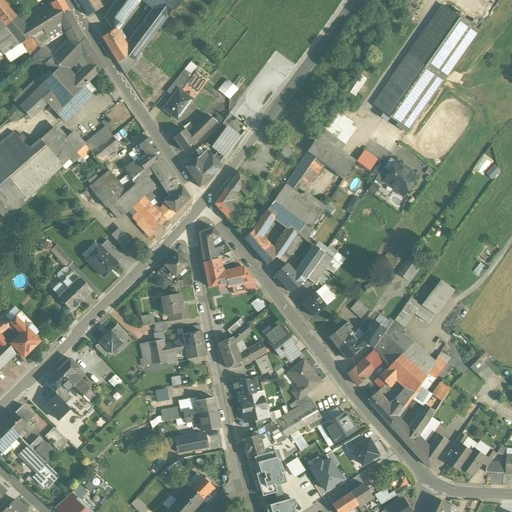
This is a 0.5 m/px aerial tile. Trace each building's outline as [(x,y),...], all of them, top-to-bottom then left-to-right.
[(17,18),(0,0),(0,22),(5,28),(17,18)] [(54,12),(45,17),(49,26),(60,19),(63,27),(73,19),(69,12),(62,0),(58,0),(50,5),(54,12)] [(77,0),(89,17),(100,9),(101,7),(95,0),(77,0)] [(117,0),(105,17),(109,24),(123,19),(137,0),(117,0)] [(142,0),(157,11),(166,17),(179,0),(142,0)] [(442,6),(408,54),(445,80),(479,31),(442,6)] [(157,11),(145,22),(156,31),(166,17),(157,11)] [(45,17),(26,29),(35,32),(37,34),(43,30),(49,26),(45,17)] [(26,29),(17,18),(5,28),(19,44),(20,43),(31,35),(35,32),(26,29)] [(49,26),(43,30),(51,43),(66,33),(76,26),(73,19),(63,27),(60,19),(49,26)] [(0,50),(8,61),(26,50),(24,48),(20,43),(19,44),(5,28),(0,22),(0,50)] [(129,45),(126,49),(129,56),(134,60),(156,31),(145,22),(129,45)] [(66,33),(70,40),(55,54),(53,52),(51,54),(54,57),(59,65),(84,40),(76,26),(66,33)] [(120,30),(117,31),(115,32),(114,31),(102,38),(118,64),(129,56),(126,49),(129,45),(120,30)] [(31,35),(20,43),(24,48),(35,39),(31,35)] [(84,40),(59,65),(60,67),(65,72),(83,59),(88,66),(97,59),(84,40)] [(36,47),(29,53),(33,58),(37,54),(40,51),(36,47)] [(51,54),(44,47),(40,51),(37,54),(53,74),(60,67),(59,65),(54,57),(51,54)] [(408,54),(373,104),(409,130),(445,80),(408,54)] [(129,56),(118,64),(125,75),(131,67),(135,61),(134,60),(129,56)] [(97,59),(88,66),(89,67),(74,81),(84,87),(95,76),(94,75),(103,69),(97,59)] [(196,67),(190,62),(184,70),(190,74),(190,75),(196,67)] [(65,72),(60,67),(53,74),(42,84),(42,85),(49,92),(54,98),(49,103),(48,105),(48,106),(49,107),(55,114),(56,113),(63,121),(92,95),(87,90),(84,87),(74,81),(73,80),(65,72)] [(184,70),(175,81),(181,86),(190,74),(184,70)] [(196,73),(182,91),(193,100),(207,81),(196,73)] [(360,75),(351,93),(357,96),(365,78),(360,75)] [(226,80),(218,91),(229,100),(245,81),(239,76),(232,85),(226,80)] [(175,81),(166,92),(172,97),(178,89),(181,86),(175,81)] [(42,85),(19,107),(20,108),(26,115),(49,92),(42,85)] [(172,97),(162,110),(177,121),(193,100),(182,91),(178,89),(172,97)] [(20,108),(9,119),(12,122),(18,122),(26,115),(20,108)] [(323,129),(344,146),(355,129),(350,126),(352,124),(334,113),(323,129)] [(229,114),(222,125),(227,128),(229,129),(236,119),(229,114)] [(207,117),(188,134),(195,142),(216,123),(207,117)] [(111,127),(105,119),(101,123),(105,128),(107,130),(111,127)] [(64,141),(52,128),(39,140),(63,166),(85,145),(84,145),(73,132),(64,141)] [(105,128),(98,133),(105,142),(112,136),(107,130),(105,128)] [(217,152),(224,157),(225,158),(240,138),(229,129),(227,128),(212,148),(217,152)] [(344,146),(323,129),(307,152),(327,167),(326,167),(342,180),(354,162),(340,151),(344,146)] [(41,131),(32,140),(35,143),(44,135),(41,131)] [(195,142),(188,134),(185,131),(173,138),(182,152),(196,144),(195,142)] [(13,132),(0,143),(0,214),(5,221),(30,196),(63,166),(39,140),(29,150),(13,132)] [(98,133),(84,145),(85,145),(92,153),(105,142),(98,133)] [(105,142),(92,153),(100,163),(102,161),(101,160),(119,145),(112,136),(105,142)] [(162,157),(149,138),(132,149),(140,162),(138,163),(138,162),(127,171),(130,175),(133,180),(143,172),(151,166),(162,157)] [(364,150),(356,161),(370,171),(378,159),(364,150)] [(213,158),(210,155),(207,157),(204,152),(199,157),(185,167),(199,187),(222,167),(219,163),(213,158)] [(224,157),(217,152),(213,158),(219,163),(224,157)] [(307,152),(295,169),(303,175),(314,183),(326,167),(327,167),(307,152)] [(478,166),(484,171),(493,161),(487,156),(478,166)] [(182,187),(162,157),(151,166),(170,196),(177,191),(182,187)] [(403,168),(396,163),(390,172),(384,181),(386,182),(389,182),(395,186),(395,189),(402,194),(405,193),(416,177),(409,173),(410,172),(409,171),(405,168),(403,168)] [(493,179),(501,171),(495,165),(487,173),(493,179)] [(383,167),(375,180),(382,185),(384,181),(390,172),(383,167)] [(295,169),(285,184),(293,190),(303,175),(295,169)] [(92,186),(89,188),(106,209),(107,208),(116,218),(119,218),(123,214),(131,207),(121,197),(127,191),(123,187),(115,178),(110,172),(109,172),(99,180),(92,186)] [(133,180),(131,181),(134,185),(146,175),(143,172),(133,180)] [(255,186),(238,173),(232,181),(244,190),(249,194),(249,193),(255,186)] [(130,181),(123,187),(127,191),(133,186),(134,185),(131,181),(133,180),(130,175),(128,176),(130,181)] [(133,186),(148,202),(154,198),(149,192),(154,187),(146,175),(134,185),(133,186)] [(96,176),(88,182),(92,186),(99,180),(96,176)] [(274,191),(259,180),(255,186),(270,197),(274,191)] [(244,190),(232,181),(227,188),(239,197),(244,190)] [(264,205),(250,225),(254,229),(260,221),(266,212),(283,187),(279,184),(265,204),(264,205)] [(283,187),(266,212),(273,217),(288,228),(296,234),(298,235),(306,225),(310,228),(311,228),(324,207),(306,194),(300,195),(293,190),(285,184),(283,187)] [(133,186),(127,191),(121,197),(131,207),(137,213),(148,202),(133,186)] [(270,197),(255,186),(249,193),(265,204),(270,197)] [(170,196),(165,202),(166,203),(174,213),(189,199),(182,187),(177,191),(170,196)] [(227,188),(215,204),(244,238),(254,230),(254,229),(250,225),(233,205),(240,197),(239,197),(227,188)] [(148,202),(137,213),(155,232),(174,213),(166,203),(163,205),(168,211),(162,216),(148,202)] [(273,217),(266,212),(260,221),(267,226),(273,217)] [(155,232),(137,213),(133,216),(133,217),(133,218),(133,219),(149,237),(155,232)] [(254,229),(254,230),(244,238),(262,259),(271,250),(259,238),(267,226),(260,221),(254,229)] [(310,228),(306,225),(298,235),(305,241),(313,230),(311,228),(310,228)] [(212,228),(199,233),(201,254),(203,263),(213,260),(213,259),(212,249),(211,242),(214,240),(219,236),(212,227),(212,228)] [(288,228),(272,252),(276,257),(276,258),(278,259),(296,234),(288,228)] [(139,248),(125,234),(117,241),(131,255),(139,248)] [(111,236),(107,239),(122,255),(126,252),(111,236)] [(341,245),(333,239),(328,247),(335,253),(341,245)] [(100,247),(117,264),(123,258),(107,241),(100,247)] [(226,245),(212,249),(213,259),(222,256),(230,252),(226,245)] [(103,277),(117,264),(100,247),(99,247),(86,260),(103,277)] [(295,274),(294,275),(303,282),(306,278),(323,253),(314,247),(312,249),(295,274)] [(335,253),(328,247),(323,253),(330,259),(335,253)] [(73,263),(61,250),(55,256),(67,268),(73,263)] [(271,250),(262,259),(267,265),(276,258),(276,257),(272,252),(271,250)] [(222,256),(213,259),(213,260),(218,259),(219,266),(236,260),(230,252),(222,256)] [(188,264),(177,253),(164,265),(175,277),(178,274),(181,276),(185,272),(183,269),(188,264)] [(323,253),(306,278),(314,284),(325,269),(331,260),(330,259),(323,253)] [(399,262),(389,255),(384,261),(394,269),(399,262)] [(409,258),(398,274),(408,281),(420,265),(409,258)] [(213,260),(203,263),(208,286),(218,284),(218,286),(226,284),(227,287),(231,286),(252,281),(242,268),(237,270),(224,274),(223,272),(221,272),(219,266),(218,259),(213,260)] [(331,260),(325,269),(333,273),(339,265),(331,260)] [(295,274),(286,264),(274,275),(290,293),(303,282),(294,275),(295,274)] [(164,265),(156,274),(168,287),(170,285),(173,287),(178,282),(176,280),(177,278),(175,277),(164,265)] [(79,278),(58,298),(62,302),(61,302),(63,305),(64,304),(71,311),(74,308),(75,309),(82,302),(81,302),(92,291),(87,286),(86,284),(85,284),(79,278)] [(188,279),(180,282),(180,285),(181,288),(192,286),(191,279),(188,279)] [(252,281),(231,286),(233,294),(254,289),(254,287),(256,286),(252,281)] [(441,281),(422,306),(435,316),(454,290),(441,281)] [(323,294),(319,289),(315,293),(318,297),(323,294)] [(315,293),(302,304),(313,317),(325,306),(318,297),(315,293)] [(180,294),(161,298),(165,316),(167,316),(168,322),(188,318),(186,306),(183,307),(180,294)] [(323,294),(318,297),(325,306),(330,302),(323,294)] [(259,297),(251,304),(257,313),(266,306),(259,297)] [(422,306),(411,298),(405,307),(415,314),(428,324),(435,316),(422,306)] [(368,311),(357,301),(350,309),(360,319),(368,311)] [(405,307),(395,321),(403,326),(405,328),(415,314),(405,307)] [(32,324),(20,312),(10,322),(9,320),(4,325),(6,327),(7,325),(15,334),(13,336),(16,338),(8,345),(9,346),(11,344),(18,351),(24,357),(40,341),(35,336),(38,332),(31,325),(32,324)] [(152,316),(141,318),(142,327),(154,324),(152,316)] [(257,329),(250,321),(246,325),(250,330),(252,333),(257,329)] [(375,349),(373,351),(384,361),(385,362),(390,367),(391,367),(405,352),(414,343),(399,331),(403,326),(395,321),(387,332),(375,349)] [(166,322),(154,324),(156,333),(167,331),(166,322)] [(346,323),(328,337),(337,349),(349,340),(344,333),(350,328),(346,323)] [(374,323),(364,336),(356,342),(361,348),(367,343),(375,349),(387,332),(385,331),(383,327),(382,326),(381,325),(380,325),(375,324),(374,323)] [(117,325),(99,343),(108,353),(127,335),(117,325)] [(246,325),(232,338),(234,344),(236,343),(250,330),(246,325)] [(278,325),(264,337),(281,358),(284,356),(294,348),(287,339),(288,338),(278,325)] [(201,331),(183,335),(185,342),(186,347),(203,344),(201,331)] [(8,345),(0,335),(0,348),(2,351),(9,346),(8,345)] [(349,340),(337,349),(346,360),(361,348),(356,342),(352,337),(349,340)] [(234,344),(232,338),(217,344),(223,358),(237,352),(234,344)] [(163,340),(147,343),(149,354),(165,351),(164,347),(163,340)] [(185,342),(164,347),(165,351),(186,347),(185,342)] [(108,353),(99,343),(94,347),(104,357),(108,353)] [(147,343),(140,344),(143,359),(145,358),(146,365),(151,364),(149,354),(147,343)] [(435,362),(414,343),(405,352),(429,373),(435,362)] [(9,346),(2,351),(0,348),(0,368),(18,351),(11,344),(9,346)] [(203,344),(186,347),(187,352),(188,360),(205,356),(203,344)] [(259,345),(238,356),(240,362),(243,360),(244,364),(263,354),(259,345)] [(186,347),(165,351),(166,356),(187,352),(186,347)] [(294,348),(284,356),(290,363),(299,355),(294,348)] [(165,351),(149,354),(151,364),(151,365),(167,362),(166,359),(166,356),(165,351)] [(384,361),(373,351),(364,360),(373,371),(384,361)] [(237,352),(223,358),(226,368),(240,362),(238,356),(237,352)] [(408,389),(397,401),(405,407),(412,399),(420,387),(425,380),(429,373),(405,352),(391,367),(390,367),(381,377),(389,387),(397,379),(408,389)] [(450,358),(441,353),(438,358),(447,364),(450,358)] [(496,363),(485,353),(478,360),(490,370),(496,363)] [(267,355),(254,362),(261,376),(272,370),(267,355)] [(438,358),(435,362),(429,373),(436,378),(447,364),(438,358)] [(78,369),(69,360),(57,371),(73,387),(79,381),(73,374),(78,369)] [(364,360),(356,367),(348,375),(356,386),(373,371),(364,360)] [(490,370),(478,360),(470,368),(485,382),(493,374),(490,370)] [(310,375),(301,363),(287,373),(298,387),(291,393),(297,401),(305,395),(320,383),(313,373),(310,375)] [(57,371),(45,383),(54,393),(60,387),(66,393),(73,387),(57,371)] [(249,382),(231,380),(234,390),(236,389),(242,388),(243,395),(259,392),(257,386),(255,386),(254,383),(249,384),(249,382)] [(79,381),(73,387),(82,397),(83,396),(89,390),(79,381)] [(432,395),(420,387),(412,399),(416,402),(423,407),(419,413),(421,414),(429,420),(451,389),(441,382),(432,395)] [(82,397),(73,387),(66,393),(76,403),(78,401),(82,397)] [(167,388),(155,390),(157,402),(169,400),(167,388)] [(97,398),(89,390),(83,396),(91,405),(97,398)] [(243,395),(239,396),(243,411),(245,410),(247,422),(254,420),(267,417),(261,392),(243,395)] [(379,393),(369,401),(374,407),(381,400),(387,407),(390,405),(379,393)] [(58,421),(70,409),(55,395),(43,407),(58,421)] [(305,395),(297,401),(295,402),(298,407),(310,401),(305,395)] [(195,399),(178,402),(179,409),(180,413),(197,410),(195,402),(196,402),(195,399)] [(196,402),(195,402),(197,410),(198,416),(216,413),(214,404),(213,399),(196,402)] [(387,407),(381,400),(374,407),(391,426),(397,418),(405,407),(397,401),(392,408),(390,405),(387,407)] [(298,407),(280,417),(284,424),(312,405),(310,401),(298,407)] [(284,424),(277,428),(281,434),(283,438),(284,437),(284,438),(306,425),(320,417),(313,405),(312,405),(284,424)] [(33,417),(22,406),(14,414),(26,425),(29,422),(33,417)] [(179,409),(161,411),(162,416),(163,422),(180,420),(179,415),(180,415),(180,413),(179,409)] [(197,410),(180,413),(180,415),(179,415),(180,420),(198,416),(197,410)] [(216,413),(198,416),(198,420),(200,431),(219,427),(217,421),(218,421),(216,413)] [(344,413),(323,426),(334,444),(355,431),(344,413)] [(26,425),(14,414),(8,419),(5,423),(16,435),(17,434),(26,425)] [(320,417),(306,425),(309,431),(329,420),(326,414),(320,417)] [(410,430),(403,439),(411,448),(418,437),(427,423),(429,420),(421,414),(410,430)] [(162,416),(157,417),(153,421),(149,422),(152,429),(159,423),(163,422),(162,416)] [(267,417),(254,420),(256,431),(271,423),(270,416),(267,417)] [(280,417),(273,421),(277,428),(284,424),(280,417)] [(397,418),(391,426),(403,439),(410,430),(397,418)] [(26,425),(17,434),(18,436),(21,439),(33,427),(29,422),(26,425)] [(5,423),(0,427),(0,452),(1,453),(18,436),(17,434),(16,435),(5,423)] [(63,438),(53,428),(44,437),(54,447),(63,438)] [(176,439),(179,452),(207,447),(204,434),(176,439)] [(281,434),(272,439),(275,443),(284,438),(283,438),(281,434)] [(461,434),(452,447),(457,450),(461,445),(463,446),(467,439),(461,434)] [(258,435),(242,440),(247,459),(253,457),(263,454),(262,451),(260,441),(258,435)] [(270,435),(260,441),(262,451),(272,445),(275,443),(272,439),(270,435)] [(348,452),(352,449),(363,442),(359,436),(354,438),(344,445),(348,452)] [(430,450),(423,461),(430,468),(448,441),(440,436),(430,450)] [(430,450),(418,437),(411,448),(417,455),(423,461),(430,450)] [(54,454),(38,438),(29,447),(45,463),(54,454)] [(369,439),(363,442),(352,449),(362,465),(378,456),(369,439)] [(457,450),(448,463),(460,471),(462,468),(473,453),(472,453),(477,446),(467,439),(463,446),(461,445),(457,450)] [(473,453),(462,468),(473,476),(482,463),(486,458),(485,457),(490,450),(479,443),(477,446),(472,453),(473,453)] [(29,447),(28,445),(18,455),(36,474),(32,477),(41,487),(48,480),(55,473),(45,463),(29,447)] [(274,451),(272,445),(262,451),(263,454),(274,451)] [(490,450),(485,457),(486,458),(482,463),(488,467),(491,462),(496,455),(490,450)] [(263,454),(253,457),(258,473),(255,474),(262,497),(281,492),(279,485),(286,483),(279,459),(277,460),(274,451),(263,454)] [(339,465),(331,452),(326,455),(329,460),(334,468),(339,465)] [(162,459),(151,469),(156,474),(167,464),(162,459)] [(342,480),(334,468),(329,460),(324,464),(322,461),(310,469),(324,491),(342,480)] [(506,463),(491,462),(488,467),(486,469),(486,473),(506,474),(506,463)] [(55,473),(48,480),(51,484),(59,477),(55,473)] [(196,473),(186,484),(186,485),(189,488),(190,489),(200,477),(196,473)] [(213,489),(201,477),(200,477),(190,489),(202,500),(213,489)] [(363,485),(350,494),(356,504),(358,507),(363,505),(372,499),(369,494),(372,493),(369,489),(367,491),(363,485)] [(190,489),(189,488),(175,503),(168,510),(166,511),(191,511),(202,500),(190,489)] [(70,494),(60,503),(65,508),(72,500),(73,501),(75,499),(70,494)] [(350,494),(332,505),(336,511),(344,511),(356,504),(350,494)] [(175,503),(170,498),(163,506),(168,510),(175,503)] [(293,498),(265,506),(266,511),(294,511),(293,508),(296,507),(293,498)] [(145,511),(148,510),(136,499),(131,504),(138,511),(145,511)] [(15,500),(2,511),(24,511),(26,511),(25,510),(24,510),(21,507),(21,506),(15,500)] [(85,511),(73,501),(72,500),(65,508),(60,511),(85,511)] [(402,500),(385,510),(387,511),(406,511),(409,511),(402,500)] [(447,504),(438,500),(432,511),(444,511),(443,511),(447,504)] [(199,511),(207,505),(203,502),(194,511),(199,511)]
